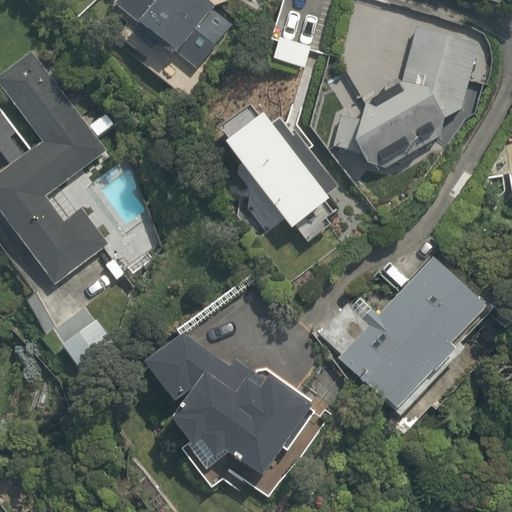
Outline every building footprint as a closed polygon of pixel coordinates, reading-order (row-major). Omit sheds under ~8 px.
[(202,0),(121,0),(116,7),(141,27),(136,33),(173,63),(177,58),(197,74),(218,47),(198,31),(209,17),(215,10),(202,0)] [(475,46),(419,30),(401,92),(354,118),(344,116),(342,125),(342,126),(336,150),(358,155),(372,179),(448,137),(475,46)] [(310,49),(279,42),(273,65),(305,72),(310,49)] [(27,157),(0,119),(0,157),(13,175),(0,184),(0,217),(53,291),(108,251),(81,213),(60,228),(43,204),(107,158),(38,63),(2,90),(43,145),(27,157)] [(223,132),(235,147),(229,152),(309,252),(332,234),(319,219),(334,207),(266,122),(259,127),(247,112),(223,132)] [(338,365),(400,422),(494,321),(432,264),(338,365)] [(191,340),(151,371),(194,462),(198,455),(217,467),(223,457),(268,483),(311,412),(191,340)]
